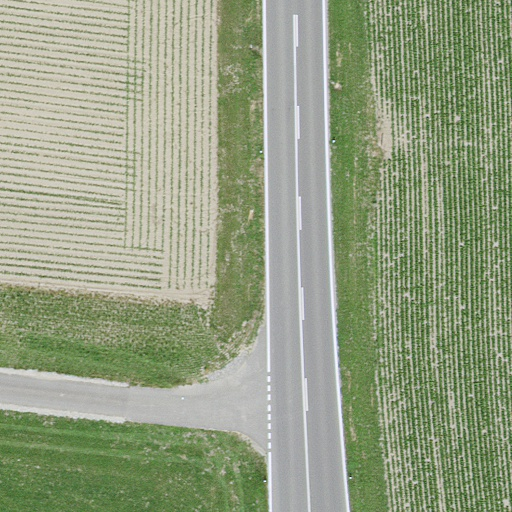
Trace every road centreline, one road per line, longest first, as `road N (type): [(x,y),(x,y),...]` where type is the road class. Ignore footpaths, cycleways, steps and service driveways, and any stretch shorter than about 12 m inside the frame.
road 1 (tertiary): [(309,511),(294,0)]
road 2 (track): [(304,405),(137,406),(0,391)]
